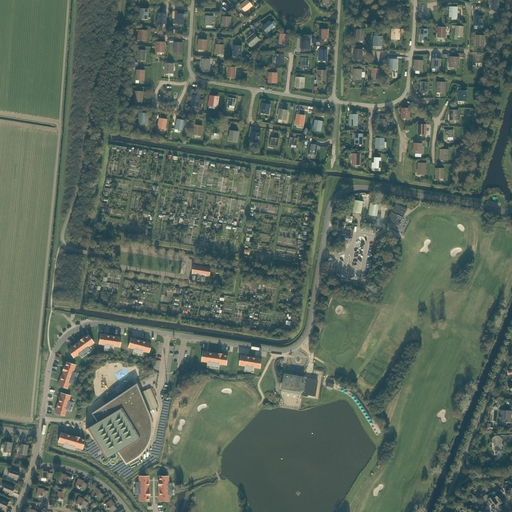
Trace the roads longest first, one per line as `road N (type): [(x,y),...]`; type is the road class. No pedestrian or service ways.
road 1 (unclassified): [(0,428),(40,434),(51,357),(89,324),(272,350),(297,346),(308,331),(328,214),(350,188),(511,210)]
road 2 (unclassified): [(86,252),(66,247),(62,234),(121,0)]
road 3 (unknown): [(76,0),(59,249)]
